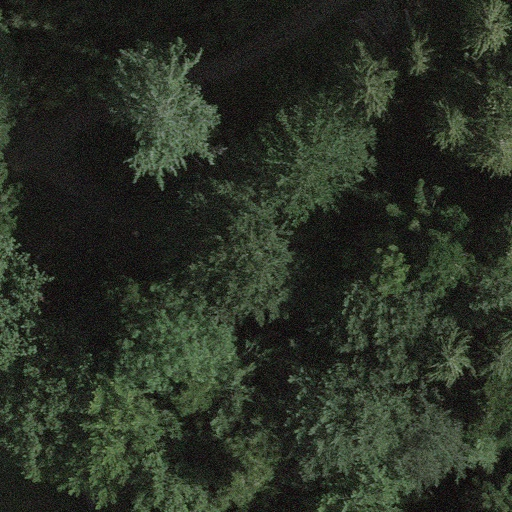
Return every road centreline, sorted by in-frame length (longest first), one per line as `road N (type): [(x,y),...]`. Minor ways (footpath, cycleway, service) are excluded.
road 1 (track): [(307,511),(281,350),(248,296),(188,230),(101,173),(14,144)]
road 2 (track): [(337,0),(301,24),(14,144)]
road 3 (track): [(109,511),(0,284)]
